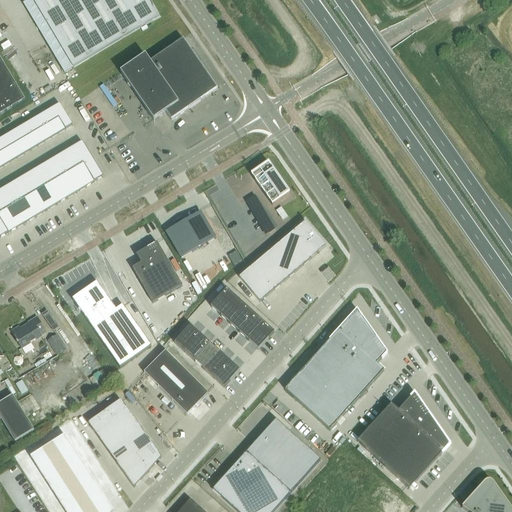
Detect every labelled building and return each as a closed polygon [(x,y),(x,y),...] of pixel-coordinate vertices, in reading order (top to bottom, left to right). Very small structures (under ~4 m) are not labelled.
[(32,0),(73,68),(65,73),(64,73),(65,74),(159,17),(149,0),(32,0)] [(196,63),(188,53),(189,48),(183,39),(174,45),(175,46),(158,57),(150,62),(146,56),(120,73),(154,121),(166,113),(171,121),(218,90),(200,64),(196,63)] [(0,115),(25,101),(0,58),(0,115)] [(60,105),(53,109),(59,120),(66,116),(60,105)] [(53,109),(46,113),(53,124),(59,120),(53,109)] [(46,113),(39,118),(46,128),(53,124),(46,113)] [(66,116),(59,120),(66,131),(73,127),(66,116)] [(39,118),(32,122),(39,132),(46,128),(39,118)] [(59,120),(53,124),(59,135),(66,131),(59,120)] [(32,122),(26,126),(32,136),(39,132),(32,122)] [(53,124),(46,128),(52,139),(59,135),(53,124)] [(26,126),(19,130),(25,141),(32,136),(26,126)] [(46,128),(39,132),(45,143),(52,139),(46,128)] [(19,130),(12,134),(18,145),(25,141),(19,130)] [(39,132),(32,136),(38,147),(45,143),(39,132)] [(12,134),(5,138),(11,149),(18,145),(12,134)] [(32,136),(25,141),(31,151),(38,147),(32,136)] [(5,138),(0,140),(0,145),(4,153),(11,149),(5,138)] [(25,141),(18,145),(24,155),(31,151),(25,141)] [(83,143),(73,149),(84,166),(93,161),(83,143)] [(18,145),(11,149),(17,159),(24,155),(18,145)] [(11,149),(4,153),(11,163),(17,159),(11,149)] [(73,149),(64,154),(74,172),(84,166),(73,149)] [(4,153),(0,155),(0,161),(4,168),(11,163),(4,153)] [(64,154),(54,160),(65,177),(74,172),(64,154)] [(54,160),(45,165),(55,183),(65,177),(54,160)] [(93,161),(84,166),(94,184),(103,178),(93,161)] [(290,194),(269,164),(251,176),(273,206),(290,194)] [(45,165),(35,171),(46,189),(55,183),(45,165)] [(84,166),(74,172),(85,189),(94,184),(84,166)] [(35,171),(26,177),(36,194),(46,189),(35,171)] [(74,172),(65,177),(75,195),(85,189),(74,172)] [(26,177),(17,182),(27,200),(36,194),(26,177)] [(65,177),(55,183),(66,201),(75,195),(65,177)] [(17,182),(7,188),(18,205),(27,200),(17,182)] [(55,183),(46,189),(56,206),(66,201),(55,183)] [(7,188),(0,192),(0,197),(8,211),(18,205),(7,188)] [(46,189),(36,194),(47,212),(56,206),(46,189)] [(36,194),(27,200),(37,217),(47,212),(36,194)] [(0,197),(0,215),(8,211),(0,197)] [(27,200),(18,205),(28,223),(37,217),(27,200)] [(18,205),(8,211),(19,228),(28,223),(18,205)] [(281,208),(276,211),(280,216),(285,213),(281,208)] [(207,209),(190,219),(205,245),(223,235),(207,209)] [(8,211),(0,215),(0,218),(9,234),(19,228),(8,211)] [(0,218),(0,239),(9,234),(0,218)] [(205,245),(190,219),(172,229),(188,255),(205,245)] [(306,222),(283,241),(304,266),(327,247),(306,222)] [(283,241),(269,253),(290,278),(304,266),(283,241)] [(157,244),(136,256),(142,265),(133,270),(153,304),(182,287),(157,244)] [(269,253),(254,266),(275,291),(290,278),(269,253)] [(254,266),(239,278),(260,303),(275,291),(254,266)] [(123,306),(116,311),(97,283),(72,300),(120,369),(152,347),(123,306)] [(221,316),(237,299),(227,291),(212,308),(221,316)] [(231,325),(246,308),(237,299),(221,316),(231,325)] [(240,333),(255,316),(246,308),(231,325),(240,333)] [(42,315),(54,332),(59,328),(47,311),(42,315)] [(357,311),(285,391),(330,431),(384,372),(377,365),(381,360),(382,360),(388,354),(376,337),(375,337),(357,311)] [(249,342),(265,325),(255,316),(240,333),(249,342)] [(40,335),(46,332),(37,318),(31,322),(32,323),(21,330),(20,328),(12,332),(22,349),(42,337),(40,335)] [(249,342),(259,350),(274,333),(265,325),(249,342)] [(200,336),(190,327),(175,344),(185,353),(200,336)] [(58,335),(47,341),(57,356),(68,349),(58,335)] [(200,336),(185,353),(195,362),(210,345),(200,336)] [(195,362),(204,371),(220,354),(210,345),(195,362)] [(187,416),(209,395),(166,352),(144,374),(187,416)] [(220,354),(204,371),(214,380),(230,363),(220,354)] [(214,380),(224,389),(239,372),(230,363),(214,380)] [(20,384),(26,394),(32,390),(26,380),(20,384)] [(391,405),(357,443),(410,490),(450,445),(414,394),(398,412),(391,405)] [(34,431),(13,397),(0,404),(0,418),(15,443),(34,431)] [(121,401),(88,423),(133,490),(160,459),(121,401)] [(276,421),(213,491),(236,511),(274,511),(321,461),(276,421)] [(65,436),(48,447),(58,463),(75,453),(65,436)] [(48,447),(31,458),(41,474),(58,463),(48,447)] [(75,453),(58,463),(68,479),(86,469),(75,453)] [(58,463),(41,474),(51,490),(68,479),(58,463)] [(86,469),(68,479),(79,495),(96,484),(86,469)] [(511,480),(508,474),(501,479),(508,490),(511,487),(511,480)] [(68,479),(51,490),(62,506),(79,495),(68,479)] [(96,484),(79,495),(89,511),(106,500),(96,484)] [(466,501),(476,491),(469,485),(460,496),(466,501)] [(510,511),(495,490),(494,489),(493,488),(491,487),(488,488),(486,489),(465,511),(510,511)] [(79,495),(62,506),(65,511),(88,511),(89,511),(79,495)] [(106,500),(89,511),(113,511),(106,500)] [(202,511),(190,501),(180,511),(202,511)]
